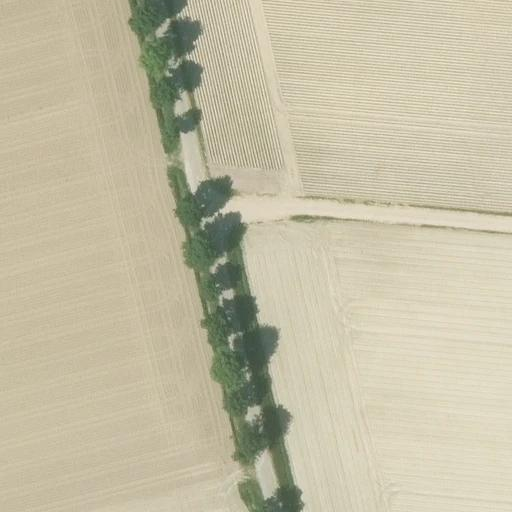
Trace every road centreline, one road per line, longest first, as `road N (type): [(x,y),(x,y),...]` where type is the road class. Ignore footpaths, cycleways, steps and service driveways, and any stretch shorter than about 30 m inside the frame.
road 1 (unclassified): [(274,511),(156,0)]
road 2 (track): [(511,216),(290,192),(206,207)]
